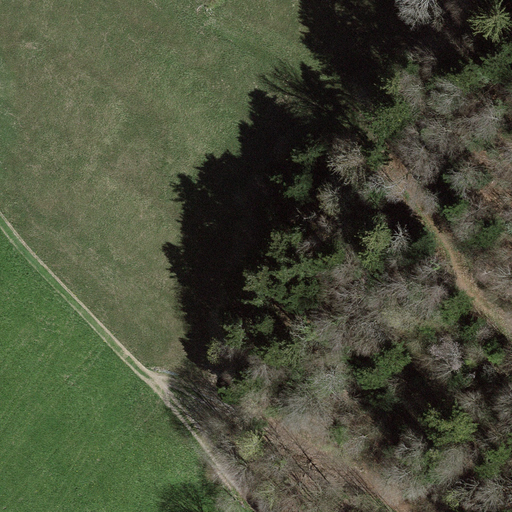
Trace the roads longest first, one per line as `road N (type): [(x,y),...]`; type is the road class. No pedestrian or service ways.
road 1 (track): [(220,33),(288,66),(370,133),(482,304),(511,327)]
road 2 (track): [(148,378),(175,380),(363,478),(402,511)]
road 3 (track): [(148,378),(0,224)]
road 4 (track): [(262,511),(148,378)]
